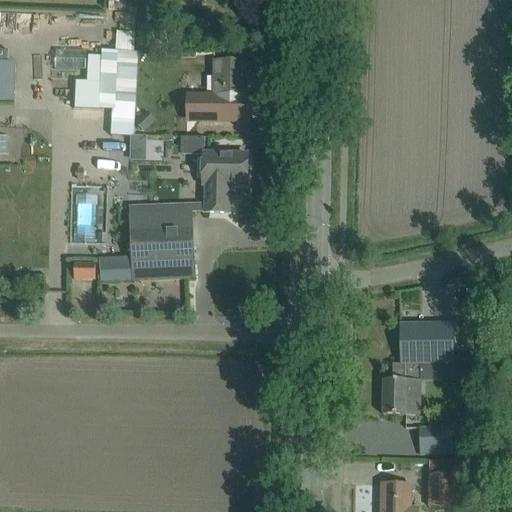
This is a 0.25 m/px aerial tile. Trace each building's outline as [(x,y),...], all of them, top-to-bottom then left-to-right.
[(154,25),(153,45),(170,46),(171,26),(154,25)] [(92,75),(93,54),(56,53),(55,73),(92,75)] [(107,108),(119,109),(118,140),(141,141),(144,56),(109,55),(107,108)] [(0,61),(0,100),(14,100),(15,62),(0,61)] [(213,97),(197,97),(197,122),(249,122),(249,99),(249,63),(213,63),(213,97)] [(83,117),(103,117),(101,76),(81,77),(83,117)] [(204,138),(189,138),(181,138),(181,154),(189,154),(204,154),(204,138)] [(195,280),(192,213),(206,212),(206,213),(228,214),(229,186),(247,186),(248,156),(204,155),(203,185),(207,186),(207,204),(192,205),(130,208),(134,282),(195,280)] [(95,266),(74,266),(74,280),(95,280),(95,266)] [(400,325),(401,365),(401,366),(404,366),(404,381),(384,381),(383,416),(415,416),(415,401),(420,401),(421,364),(454,365),(453,324),(400,325)] [(421,428),(421,455),(452,455),(452,428),(421,428)] [(430,461),(430,506),(456,506),(455,511),(470,511),(472,462),(430,461)] [(382,485),(381,511),(418,511),(418,509),(410,509),(411,486),(382,485)]
